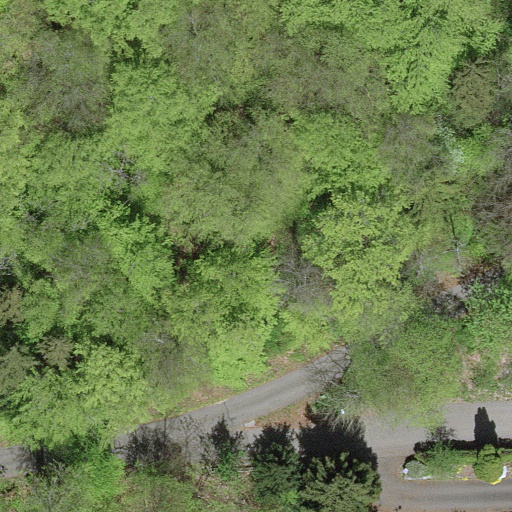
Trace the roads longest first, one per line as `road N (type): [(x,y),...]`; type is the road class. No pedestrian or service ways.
road 1 (residential): [(171,429),(335,366),(511,274)]
road 2 (residential): [(171,429),(197,452),(226,461),(511,433)]
road 3 (residential): [(0,464),(171,429)]
